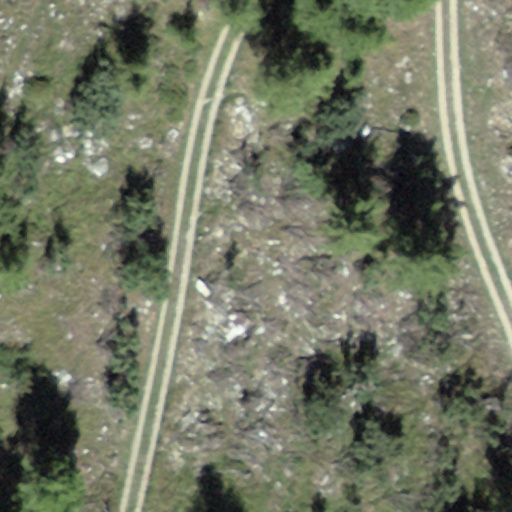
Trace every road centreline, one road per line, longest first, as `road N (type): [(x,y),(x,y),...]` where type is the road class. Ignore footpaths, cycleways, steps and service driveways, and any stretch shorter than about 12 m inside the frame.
road 1 (track): [(282,0),(260,18),(227,93),(118,511)]
road 2 (track): [(511,320),(455,55),(426,0)]
